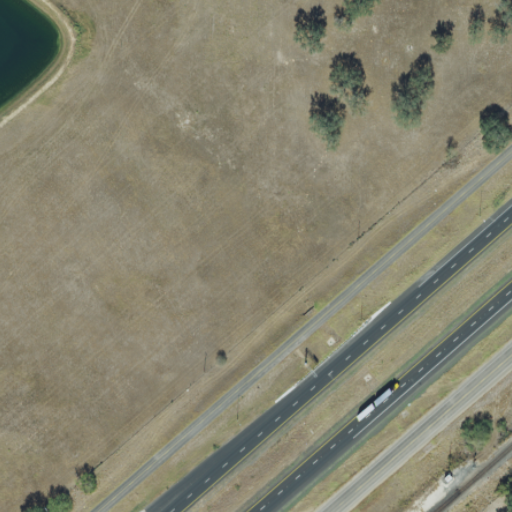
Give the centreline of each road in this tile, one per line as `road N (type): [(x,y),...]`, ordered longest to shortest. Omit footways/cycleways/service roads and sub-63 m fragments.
road 1 (tertiary): [(511,150),(97,511)]
road 2 (motorway): [(511,212),(170,511)]
road 3 (motorway): [(256,511),(511,289)]
road 4 (tertiary): [(335,511),(511,356)]
